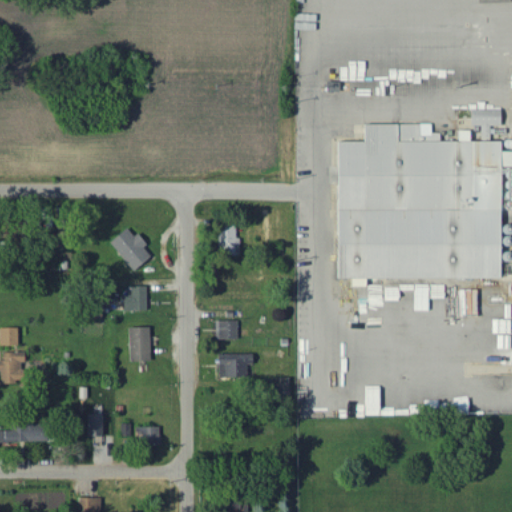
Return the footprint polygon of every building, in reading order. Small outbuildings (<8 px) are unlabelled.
[(498,127),(499,112),(469,110),(468,125),(498,127)] [(334,281),(511,278),(511,226),(497,226),(496,208),(511,208),(511,152),(511,142),(470,143),(470,132),(456,132),(456,143),(439,143),(439,134),(430,135),(430,125),(360,126),(360,143),(331,143),(334,281)] [(141,232),(137,236),(129,227),(112,244),(138,273),(155,257),(146,247),(151,243),(141,232)] [(239,239),(234,239),(234,227),(216,227),(216,257),(239,257),(239,239)] [(133,287),(134,295),(125,295),(126,312),(150,311),(150,287),(133,287)] [(240,321),(218,322),(218,340),(241,340),(240,321)] [(21,328),(2,329),(3,346),(21,346),(21,328)] [(154,362),(153,328),(130,328),(131,362),(154,362)] [(2,384),(27,384),(28,354),(6,353),(5,361),(2,361),(2,384)] [(221,381),(252,380),(252,354),(220,355),(221,381)] [(107,436),(107,415),(92,415),(92,437),(107,436)] [(0,444),(62,441),(61,422),(12,425),(12,431),(0,431),(0,444)] [(133,424),(121,424),(122,438),(133,438),(133,424)] [(163,427),(137,428),(137,445),(163,444),(163,427)] [(104,511),(104,498),(82,499),(82,511),(104,511)]
